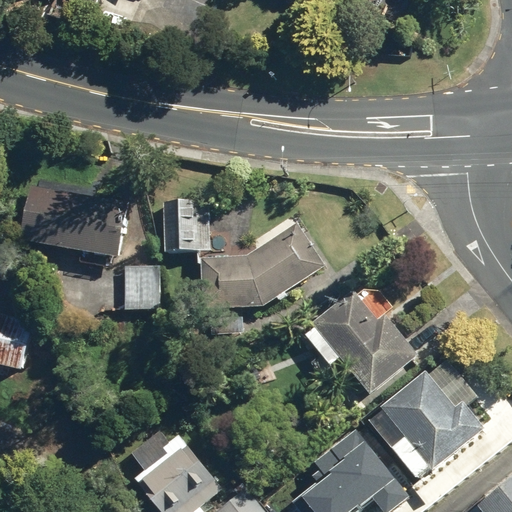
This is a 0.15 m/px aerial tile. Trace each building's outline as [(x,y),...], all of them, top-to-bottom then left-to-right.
[(102,0),(69,0),(97,12),(102,0)] [(16,244),(116,262),(126,207),(26,189),(16,244)] [(161,207),(163,257),(209,255),(207,204),(161,207)] [(197,261),(201,315),(263,310),(323,270),(294,227),(246,258),(197,261)] [(270,231),(274,237),(281,233),(278,228),(270,231)] [(124,269),(124,313),(158,313),(158,269),(124,269)] [(338,363),(369,400),(416,361),(382,320),(376,325),(349,293),(308,328),(311,331),(302,339),(329,371),(338,363)] [(217,336),(238,335),(237,315),(216,316),(217,336)] [(0,370),(18,375),(31,328),(0,320),(0,370)] [(368,425),(415,483),(429,472),(432,476),(485,434),(462,406),(453,412),(424,375),(378,412),(381,415),(368,425)] [(0,442),(12,447),(17,436),(0,427),(0,442)] [(137,490),(155,511),(198,511),(222,492),(177,438),(161,451),(170,462),(137,490)] [(511,511),(511,472),(510,470),(478,497),(484,504),(476,510),(477,511),(511,511)] [(218,511),(261,511),(244,491),(218,511)]
